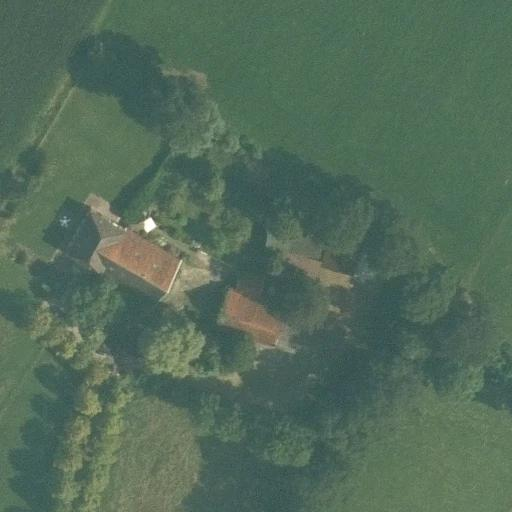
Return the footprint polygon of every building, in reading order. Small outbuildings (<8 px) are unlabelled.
[(288,240),(283,250),(317,255),(325,207),(307,204),(308,191),(297,190),(295,203),(291,202),(288,240)] [(265,247),(283,250),(288,240),(291,202),(272,199),(265,247)] [(66,248),(101,268),(125,227),(91,206),(66,248)] [(320,263),(373,277),(382,239),(330,225),(320,263)] [(125,227),(101,268),(156,301),(180,259),(125,227)] [(229,286),(215,326),(245,336),(256,301),(260,294),(259,294),(265,273),(241,267),(235,287),(229,286)] [(256,301),(245,336),(274,345),(275,343),(308,354),(320,312),(292,303),(275,299),(260,294),(256,301)]
